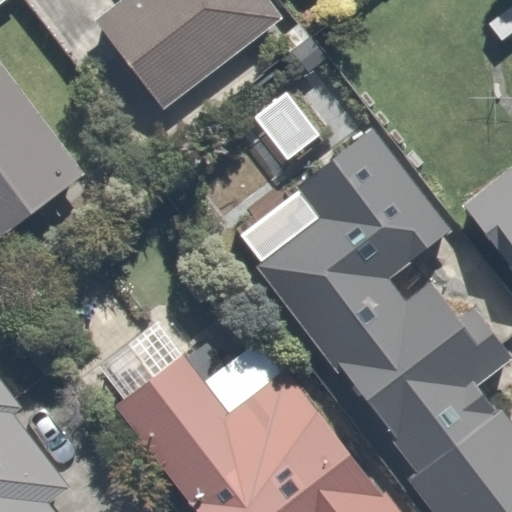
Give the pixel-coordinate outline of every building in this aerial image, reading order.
[(272,0),(101,0),(84,14),(152,101),(275,4),(272,0)] [(0,223),(71,169),(0,77),(0,223)] [(450,222),(367,110),(219,220),(435,511),(511,511),(511,420),(480,376),(501,361),(454,299),(433,314),(395,263),(450,222)] [(511,149),(455,192),(479,225),(490,217),(511,246),(511,149)] [(401,511),(260,328),(199,375),(172,340),(103,393),(136,437),(194,511),(401,511)] [(0,511),(66,511),(64,507),(89,490),(0,360),(0,511)]
